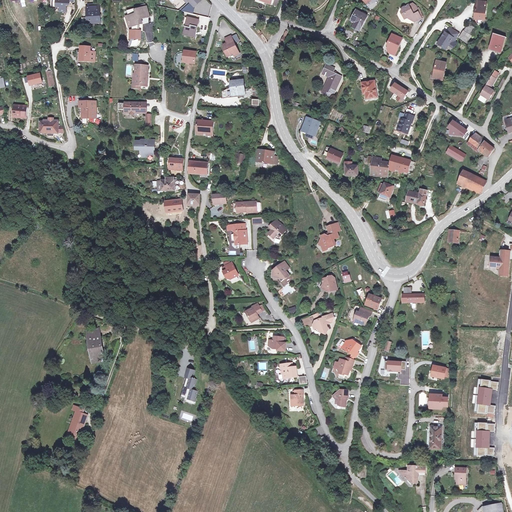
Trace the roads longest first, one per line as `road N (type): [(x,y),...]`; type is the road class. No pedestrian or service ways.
road 1 (residential): [(220,3),(185,173),(204,197),(209,326)]
road 2 (secondary): [(396,274),(376,263),(351,214),(283,133),(268,59)]
road 3 (residential): [(347,451),(332,437),(304,356),(256,266)]
road 4 (residential): [(511,311),(499,411),(503,475)]
road 5 (residential): [(396,274),(355,412)]
road 6 (residential): [(412,387),(408,441),(397,457),(375,450),(355,412)]
road 7 (secondary): [(491,192),(445,221),(417,265),(396,274)]
road 8 (residential): [(394,76),(324,35),(284,23)]
